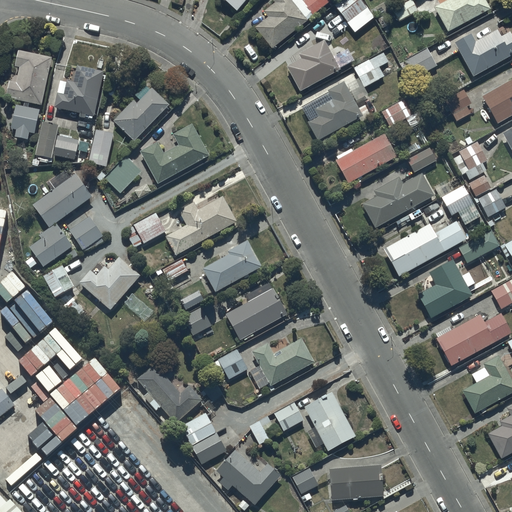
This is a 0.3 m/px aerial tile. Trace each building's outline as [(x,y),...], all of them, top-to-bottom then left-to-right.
[(224,0),(237,11),(246,0),(224,0)] [(329,0),(272,0),(274,1),(263,10),(267,16),(254,26),(270,47),(312,15),(312,14),(329,0)] [(361,0),(339,0),(334,5),(349,22),(367,7),(361,0)] [(406,0),(391,9),(398,20),(417,10),(411,0),(406,0)] [(445,0),(434,7),(448,31),(490,8),(485,0),(445,0)] [(471,32),(454,41),(472,75),(511,54),(511,35),(510,31),(500,36),(496,29),(475,40),(471,32)] [(285,66),(299,91),(340,69),(337,63),(341,61),(330,41),(326,43),(324,39),(313,44),(311,40),(289,58),(292,62),(285,66)] [(426,48),(405,60),(399,63),(409,81),(436,65),(426,48)] [(52,55),(19,49),(15,66),(19,67),(16,81),(9,79),(6,98),(24,101),(23,105),(16,103),(11,127),(16,128),(15,136),(28,138),(29,131),(35,132),(39,109),(29,107),(30,101),(43,104),(52,55)] [(383,52),(353,67),(359,78),(347,83),(356,100),(368,94),(364,86),(383,76),(378,66),(388,62),(383,52)] [(93,115),(104,70),(78,65),(75,81),(67,79),(64,94),(57,92),(54,106),(93,115)] [(511,77),(481,95),(496,122),(511,113),(511,77)] [(331,99),(314,108),(317,115),(307,120),(317,139),(362,116),(344,81),(327,89),(331,99)] [(134,140),(169,104),(151,87),(150,88),(145,83),(135,95),(139,99),(137,101),(133,98),(113,120),(134,140)] [(463,89),(444,100),(455,121),(470,113),(466,106),(471,103),(463,89)] [(405,98),(381,111),(391,128),(414,115),(405,98)] [(59,125),(43,121),(36,154),(34,154),(33,160),(46,163),(47,157),(52,158),(59,125)] [(210,154),(192,122),(173,132),(179,143),(163,152),(157,141),(140,150),(158,183),(210,154)] [(511,126),(502,132),(511,150),(511,126)] [(115,133),(95,129),(88,162),(108,166),(115,133)] [(351,148),(336,155),(338,158),(335,160),(347,182),(397,155),(385,133),(352,150),(351,148)] [(79,139),(58,134),(54,154),(75,158),(79,139)] [(477,141),(459,151),(461,154),(453,158),(465,181),(486,170),(482,161),(486,159),(477,141)] [(429,147),(407,159),(414,172),(436,159),(429,147)] [(126,155),(104,177),(120,193),(142,170),(126,155)] [(93,196),(76,172),(70,176),(66,170),(48,183),(52,189),(33,203),(50,227),(93,196)] [(398,176),(374,189),(377,195),(362,204),(374,227),(382,223),(384,228),(392,223),(390,219),(434,194),(422,172),(402,183),(398,176)] [(484,175),(469,183),(475,195),(490,187),(484,175)] [(446,179),(434,186),(440,197),(441,196),(451,214),(473,202),(463,185),(453,191),(446,179)] [(496,189),(478,198),(488,216),(505,206),(496,189)] [(176,254),(237,220),(223,194),(198,208),(194,201),(178,209),(186,224),(166,235),(176,254)] [(142,240),(144,243),(166,230),(156,212),(133,224),(137,232),(128,237),(133,245),(142,240)] [(89,215),(69,229),(83,250),(84,249),(85,251),(103,241),(101,237),(103,236),(89,215)] [(429,223),(383,248),(399,275),(465,238),(456,221),(434,233),(429,223)] [(43,266),(72,245),(58,224),(50,230),(48,228),(39,234),(41,237),(29,246),(43,266)] [(490,229),(458,247),(467,263),(499,245),(490,229)] [(262,266),(247,239),(227,250),(229,254),(203,268),(216,291),(262,266)] [(141,275),(119,256),(108,268),(104,265),(97,274),(90,269),(79,282),(100,300),(99,303),(102,305),(104,303),(111,310),(141,275)] [(68,273),(78,268),(72,258),(43,274),(56,298),(54,299),(60,307),(77,293),(72,287),(74,286),(68,273)] [(169,279),(187,269),(182,258),(163,268),(169,279)] [(452,259),(429,271),(436,284),(418,294),(431,317),(472,294),(467,286),(474,282),(468,271),(461,275),(452,259)] [(511,277),(491,290),(501,309),(511,302),(511,277)] [(240,339),(287,313),(273,287),(272,288),(269,282),(245,295),(248,301),(226,314),(240,339)] [(186,309),(204,299),(199,290),(192,294),(191,291),(185,294),(186,296),(181,299),(186,309)] [(212,325),(202,306),(183,316),(193,335),(212,325)] [(479,314),(436,338),(450,365),(511,332),(500,313),(483,322),(479,314)] [(68,319),(40,344),(67,373),(95,348),(68,319)] [(271,385),(314,360),(301,337),(281,348),(283,352),(276,356),(268,342),(252,351),(260,365),(250,371),(260,388),(270,382),(271,385)] [(214,355),(208,344),(200,349),(206,359),(214,355)] [(229,379),(248,368),(237,348),(218,359),(229,379)] [(484,367),(472,373),(476,382),(462,389),(474,412),(511,392),(511,379),(499,354),(482,363),(484,367)] [(156,362),(137,378),(149,392),(144,396),(156,411),(161,407),(175,423),(200,402),(187,387),(181,393),(156,362)] [(0,389),(0,417),(4,414),(5,416),(11,412),(9,410),(16,405),(2,387),(0,389)] [(331,391),(305,405),(315,426),(307,431),(316,447),(323,443),(327,449),(354,435),(331,391)] [(303,420),(294,402),(274,412),(283,430),(303,420)] [(501,425),(487,433),(501,457),(511,451),(511,404),(506,408),(510,415),(499,421),(501,425)] [(7,428),(9,431),(25,418),(19,410),(2,422),(5,426),(4,428),(6,430),(7,428)] [(201,464),(227,450),(206,411),(180,425),(201,464)] [(268,415),(250,425),(259,443),(278,434),(268,415)] [(254,504),(280,474),(268,463),(261,471),(235,448),(216,469),(224,476),(219,481),(229,490),(233,485),(254,504)] [(380,464),(329,467),(331,499),(382,496),(380,464)] [(319,484),(310,467),(291,477),(300,494),(319,484)] [(7,500),(0,492),(0,511),(24,511),(11,497),(7,500)]
